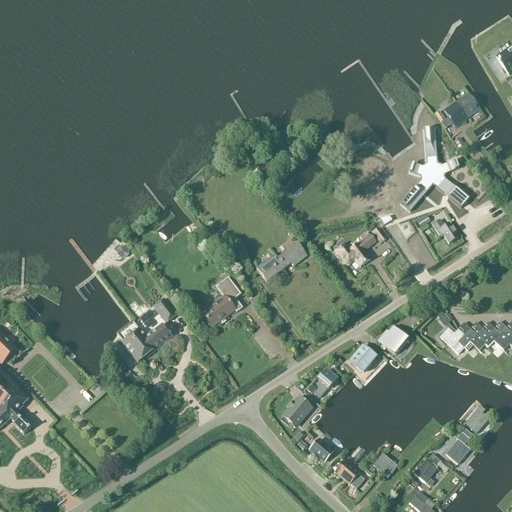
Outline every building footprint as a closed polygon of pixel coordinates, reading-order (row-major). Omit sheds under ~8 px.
[(511,47),(496,59),(510,79),(511,77),(511,47)] [(444,100),(448,107),(460,101),(456,94),(444,100)] [(468,96),(455,104),(466,120),(479,112),(468,96)] [(455,128),(466,120),(455,104),(444,112),(455,128)] [(436,132),(426,132),(426,170),(411,165),(408,173),(422,179),(401,203),(410,211),(431,187),(458,211),(466,203),(440,179),(457,172),(454,164),(436,170),(436,132)] [(465,149),(459,139),(454,143),(460,152),(465,149)] [(388,199),(408,192),(404,181),(384,188),(388,199)] [(250,196),(243,200),(246,206),(253,201),(250,196)] [(430,223),(427,218),(416,224),(420,230),(430,223)] [(384,228),(391,223),(388,219),(379,220),(384,228)] [(440,239),(443,237),(448,245),(458,239),(449,225),(444,228),(439,221),(432,226),(440,239)] [(380,245),(385,241),(378,231),(373,234),(380,245)] [(357,246),(349,252),(344,245),(335,252),(345,265),(346,266),(348,266),(350,265),(354,262),(360,269),(369,262),(362,253),(375,243),(370,237),(368,237),(366,234),(359,239),(362,242),(357,246)] [(293,268),(306,257),(297,246),(278,260),(281,264),(278,266),(282,271),(291,265),(293,268)] [(125,249),(121,249),(118,252),(118,256),(121,258),(125,258),(128,255),(127,251),(125,249)] [(281,264),(278,260),(274,256),(264,264),(256,270),(266,283),(282,271),(278,266),(280,265),(281,264)] [(235,300),(240,296),(227,279),(215,288),(223,299),(201,316),(212,330),(234,312),(236,314),(242,309),(235,300)] [(164,300),(154,308),(166,324),(176,316),(164,300)] [(296,356),(255,301),(248,306),(270,335),(265,339),(275,351),(281,346),(291,359),(296,356)] [(441,318),(448,325),(455,319),(448,311),(441,318)] [(171,338),(163,327),(146,339),(134,323),(117,337),(138,364),(154,352),(153,350),(157,347),(158,348),(171,338)] [(493,343),(503,352),(509,346),(505,342),(511,335),(509,332),(499,323),(495,328),(498,331),(497,333),(500,336),(493,343)] [(467,353),(473,347),(469,343),(476,336),(473,333),(463,324),(459,329),(466,335),(464,337),(457,344),(467,353)] [(474,332),(473,333),(476,336),(469,343),(469,344),(479,353),(485,346),(481,343),(488,336),(485,333),(475,324),(471,329),(474,332)] [(497,333),(493,330),(487,324),(483,328),(486,331),(485,333),(488,336),(481,343),(487,349),(493,343),(500,336),(497,333)] [(392,330),(386,338),(383,336),(378,343),(395,357),(407,342),(392,330)] [(458,356),(464,350),(457,344),(464,337),(461,334),(458,331),(455,333),(452,331),(450,333),(447,330),(439,339),(452,350),(451,351),(457,355),(458,356)] [(0,365),(1,366),(17,351),(0,333),(0,365)] [(183,333),(177,336),(181,343),(187,340),(183,333)] [(362,374),(374,359),(363,349),(350,364),(362,374)] [(0,430),(10,420),(15,425),(14,426),(24,436),(31,428),(22,418),(21,419),(16,414),(23,408),(22,407),(29,400),(0,369),(0,430)] [(321,376),(321,375),(308,390),(309,391),(307,393),(312,397),(313,395),(318,400),(319,399),(320,400),(332,386),(333,386),(338,380),(327,372),(326,373),(324,374),(323,375),(321,376)] [(113,384),(105,375),(94,384),(102,393),(113,384)] [(146,396),(137,399),(140,406),(149,403),(146,396)] [(299,401),(283,420),(294,430),(310,411),(299,401)] [(464,426),(476,436),(488,421),(477,411),(464,426)] [(468,441),(462,435),(456,441),(457,442),(452,447),(453,448),(449,452),(448,452),(444,456),(457,467),(470,452),(464,446),(468,441)] [(319,441),(309,453),(323,465),(333,453),(319,441)] [(382,456),(372,468),(387,480),(397,468),(382,456)] [(438,471),(436,470),(441,464),(432,456),(427,462),(426,461),(413,475),(425,485),(438,471)] [(349,486),(356,491),(364,482),(358,476),(359,475),(344,463),(334,474),(349,487),(349,486)] [(430,511),(424,506),(428,502),(418,494),(409,505),(416,511),(430,511)]
